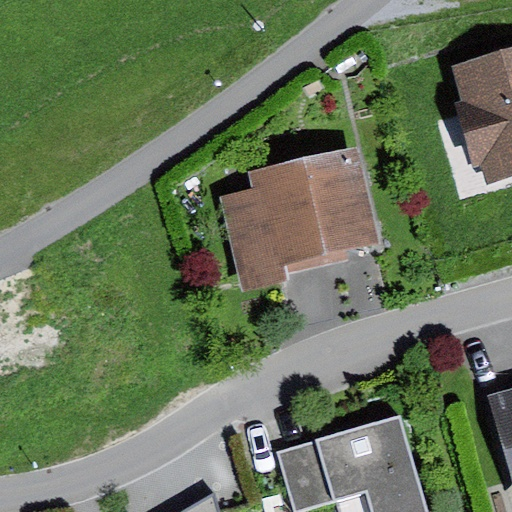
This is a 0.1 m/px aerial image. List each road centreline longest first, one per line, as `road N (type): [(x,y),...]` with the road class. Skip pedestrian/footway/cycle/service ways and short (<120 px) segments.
road 1 (residential): [(0,497),(95,485),(297,364),(511,302)]
road 2 (residential): [(0,251),(120,179),(371,0)]
